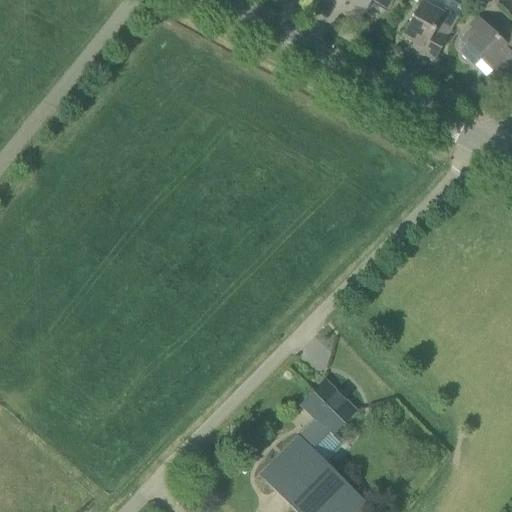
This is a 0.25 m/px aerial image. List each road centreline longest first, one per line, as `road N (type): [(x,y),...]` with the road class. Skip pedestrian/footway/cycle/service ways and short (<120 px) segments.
road 1 (residential): [(482,146),(126,511)]
road 2 (residential): [(482,146),(222,0)]
